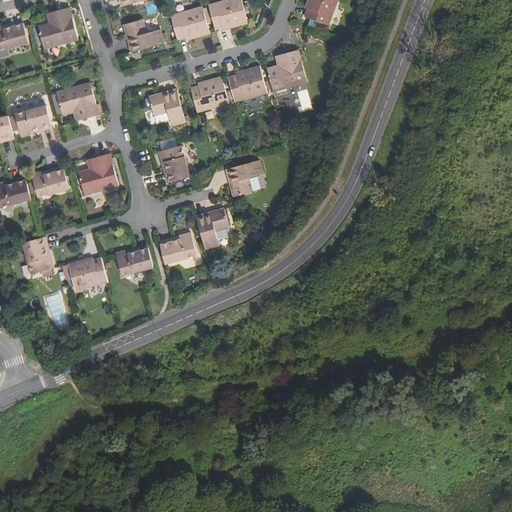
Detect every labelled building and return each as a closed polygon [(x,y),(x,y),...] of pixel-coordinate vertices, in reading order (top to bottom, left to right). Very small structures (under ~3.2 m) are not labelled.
[(241,0),(228,0),(209,5),(216,29),(223,27),(230,25),(231,28),(248,23),(241,0)] [(308,0),(307,2),(311,4),(308,10),(305,18),(329,26),(338,0),(308,0)] [(79,40),(70,7),(53,12),(56,24),(52,26),(40,29),(45,49),(79,40)] [(203,7),(171,16),(178,40),(186,38),(192,36),(193,39),(210,34),(203,7)] [(124,25),(128,39),(130,38),(134,52),(165,44),(161,29),(146,33),(142,20),(124,25)] [(4,29),(4,26),(0,26),(0,50),(29,42),(24,24),(4,29)] [(274,92),(291,87),(308,82),(299,50),(282,55),(285,64),(280,65),(267,69),(274,92)] [(229,79),(236,102),(268,94),(260,67),(243,72),(244,74),(237,76),(229,79)] [(222,77),(205,82),(206,85),(199,87),(192,89),(198,113),(230,104),(222,77)] [(80,111),(83,120),(100,116),(91,83),(57,93),(63,115),(75,112),(80,111)] [(274,92),(275,98),(292,93),(291,87),(274,92)] [(163,95),(162,94),(149,97),(154,115),(155,115),(167,111),(169,119),(172,126),(186,122),(177,91),(163,95)] [(22,137),(33,134),(32,131),(52,125),(47,107),(16,115),(22,137)] [(157,122),(169,119),(167,111),(155,115),(157,122)] [(0,139),(14,136),(9,117),(0,119),(0,139)] [(160,153),(162,162),(165,161),(171,183),(190,178),(181,147),(160,153)] [(110,154),(93,159),(96,168),(91,170),(79,173),(86,196),(119,187),(110,154)] [(231,186),(234,198),(253,193),(249,180),(264,176),(260,161),(232,169),(229,170),(233,186),(231,186)] [(45,175),(44,172),(32,176),(38,197),(70,189),(64,170),(45,175)] [(0,207),(31,199),(26,181),(7,186),(6,183),(0,184),(0,207)] [(198,219),(206,250),(220,246),(217,231),(230,228),(225,210),(213,213),(214,214),(198,219)] [(161,246),(166,265),(197,256),(191,234),(180,237),(181,240),(161,246)] [(48,259),(42,238),(24,243),(32,275),(43,272),(45,279),(53,277),(51,270),(54,269),(51,258),(48,259)] [(154,268),(148,249),(129,255),(128,251),(117,255),(123,277),(154,268)] [(86,260),(69,265),(77,292),(108,284),(102,259),(94,261),(87,263),(86,260)] [(61,293),(48,296),(56,327),(69,324),(61,293)]
